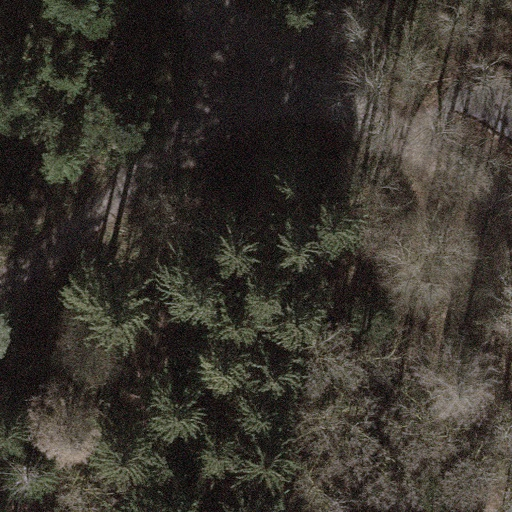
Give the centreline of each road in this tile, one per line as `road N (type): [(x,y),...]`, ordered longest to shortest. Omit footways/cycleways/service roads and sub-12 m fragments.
road 1 (track): [(0,277),(259,52),(340,0)]
road 2 (track): [(511,219),(259,52)]
